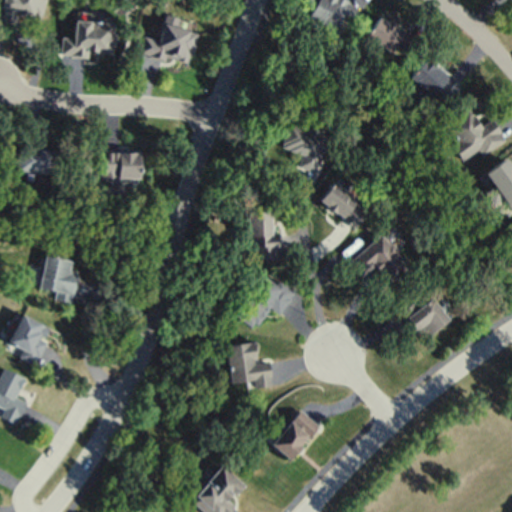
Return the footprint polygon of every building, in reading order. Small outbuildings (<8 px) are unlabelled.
[(43,0),(0,0),(0,19),(15,24),(17,13),(38,19),(43,0)] [(338,18),(348,22),(356,4),(347,0),(305,0),(300,11),(334,27),(338,18)] [(157,38),(141,34),(138,50),(188,61),(195,29),(178,26),(180,16),(163,13),(157,38)] [(366,32),(402,57),(415,39),(378,14),(366,32)] [(60,36),(59,55),(86,56),(86,50),(111,51),(113,20),(73,18),(72,36),(60,36)] [(431,95),(436,89),(446,99),(459,86),(426,55),(408,74),(431,95)] [(504,138),(490,117),(479,124),(468,108),(446,122),(456,139),(451,143),(461,158),(477,148),(480,154),(504,138)] [(300,151),(296,164),(314,170),(325,132),(286,121),(279,145),(300,151)] [(50,172),(52,148),(17,145),(16,169),(50,172)] [(138,149),(98,149),(98,178),(138,178),(138,149)] [(511,208),(511,157),(509,153),(486,168),(511,208)] [(317,198),(353,226),(367,207),(332,180),(317,198)] [(245,208),(245,248),(272,248),(272,208),(245,208)] [(347,259),(360,275),(373,264),(388,282),(408,265),(380,231),(347,259)] [(74,268),(67,267),(69,256),(43,252),(38,286),(54,288),(53,298),(69,301),(74,268)] [(293,290),(277,278),(274,282),(261,272),(231,311),(252,327),(268,305),(277,312),(293,290)] [(400,309),(417,337),(446,319),(432,295),(414,306),(411,302),(400,309)] [(33,363),(48,325),(19,313),(7,341),(21,347),(17,356),(33,363)] [(224,343),(229,381),(251,378),(252,385),(270,383),(267,359),(255,361),(252,339),(224,343)] [(22,376),(0,366),(0,405),(2,406),(0,410),(0,416),(14,423),(24,401),(13,395),(22,376)] [(289,457),(317,423),(297,407),(270,442),(289,457)] [(226,511),(233,504),(228,499),(242,483),(220,463),(189,498),(203,511),(226,511)]
